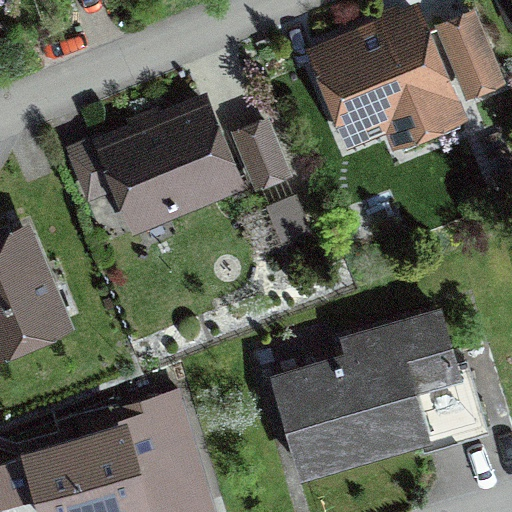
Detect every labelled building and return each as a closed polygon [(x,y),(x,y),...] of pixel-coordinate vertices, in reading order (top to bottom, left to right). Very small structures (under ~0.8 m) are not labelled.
[(468,114),(420,0),(403,0),(303,42),(345,143),(385,127),(392,145),(468,114)] [(468,94),(506,78),(474,3),(435,20),(468,94)] [(93,130),(65,142),(88,197),(113,186),(132,231),(247,182),(206,87),(161,106),(159,101),(126,114),(128,118),(94,132),(93,130)] [(268,111),(231,126),(256,186),(293,171),(268,111)] [(294,190),(265,202),(281,238),(310,226),(294,190)] [(30,214),(0,226),(0,354),(75,323),(30,214)] [(155,254),(176,238),(160,219),(140,235),(155,254)] [(487,428),(466,357),(458,359),(441,300),(338,330),(342,346),(269,367),(300,473),(421,437),(424,446),(487,428)] [(111,414),(19,441),(22,450),(0,456),(0,503),(35,493),(40,511),(137,511),(142,511),(141,511),(219,511),(181,382),(108,404),(111,414)]
